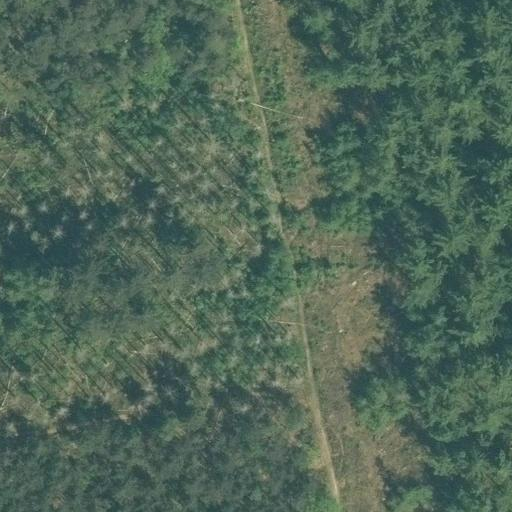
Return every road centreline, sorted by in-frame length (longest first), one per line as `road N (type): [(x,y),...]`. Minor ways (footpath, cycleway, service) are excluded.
road 1 (track): [(225,0),(338,511)]
road 2 (track): [(0,436),(312,381)]
